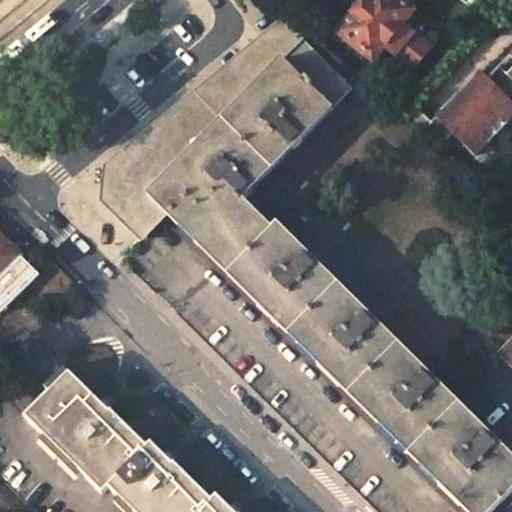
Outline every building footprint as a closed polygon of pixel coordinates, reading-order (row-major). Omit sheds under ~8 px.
[(362,0),(338,30),(375,58),(384,45),(413,67),(429,46),(403,24),(421,0),(362,0)] [(353,87),(286,22),(163,123),(109,168),(106,199),(144,236),(165,214),(464,511),(490,511),(511,489),(511,458),(276,222),(271,227),(241,200),(353,87)] [(418,111),(409,120),(439,148),(452,133),(476,155),(490,140),(482,133),(498,116),(505,123),(511,115),(511,100),(511,101),(511,100),(511,49),(508,54),(511,57),(511,63),(504,72),(497,65),(486,77),(479,70),(431,123),(418,111)] [(483,189),(511,161),(511,154),(511,153),(477,183),(483,189)] [(36,273),(0,236),(0,280),(15,295),(36,273)] [(511,338),(498,353),(511,367),(511,338)] [(106,416),(68,376),(27,418),(102,494),(108,488),(131,511),(224,511),(213,499),(209,503),(172,465),(169,468),(148,446),(144,450),(108,414),(106,416)]
